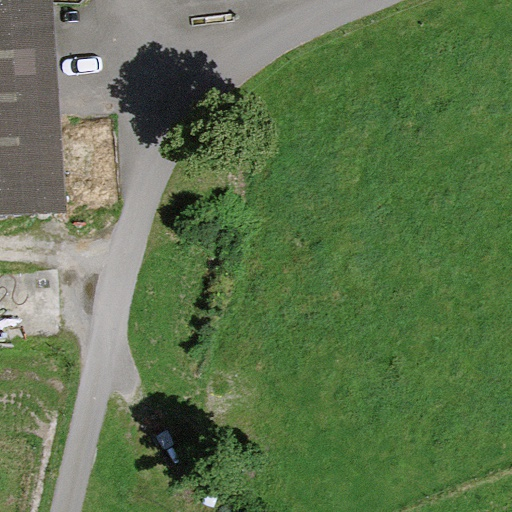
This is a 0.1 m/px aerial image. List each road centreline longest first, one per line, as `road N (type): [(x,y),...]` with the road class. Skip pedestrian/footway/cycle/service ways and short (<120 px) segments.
road 1 (unclassified): [(143,136),(70,511)]
road 2 (unclassified): [(370,0),(237,51),(143,136)]
road 3 (unclassified): [(136,0),(143,136)]
